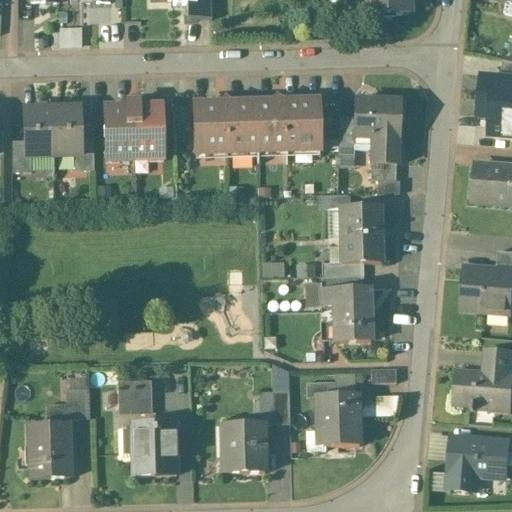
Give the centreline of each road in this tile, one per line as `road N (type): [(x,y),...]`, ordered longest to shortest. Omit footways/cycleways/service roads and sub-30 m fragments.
road 1 (residential): [(0,59),(455,43)]
road 2 (residential): [(77,511),(319,504),(385,477)]
road 3 (residential): [(385,477),(410,442),(422,396),(436,241)]
road 4 (residential): [(436,241),(455,43)]
